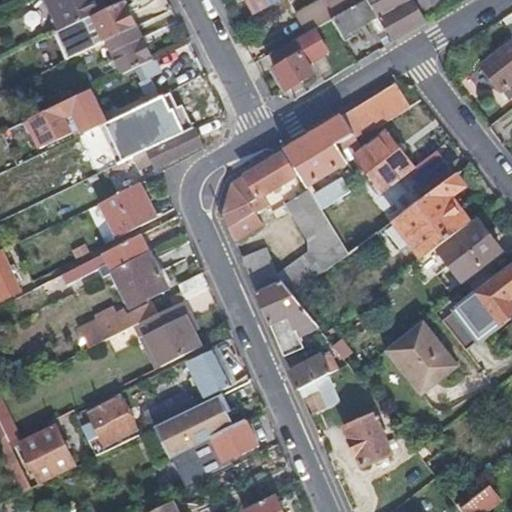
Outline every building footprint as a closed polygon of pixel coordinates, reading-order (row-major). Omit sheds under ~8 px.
[(92,16),(106,9),(100,0),(47,0),(62,30),(92,16)] [(106,41),(137,26),(125,0),(106,9),(92,16),(105,42),(106,41)] [(324,0),(299,13),(310,31),(316,27),(331,19),(364,0),(324,0)] [(364,0),(331,19),(345,42),(366,31),(362,24),(371,20),(379,33),(386,29),(369,0),(364,0)] [(369,0),(386,29),(393,41),(424,22),(419,14),(438,0),(369,0)] [(0,24),(27,12),(22,2),(0,12),(0,24)] [(152,58),(137,26),(106,41),(115,58),(113,60),(115,66),(119,65),(123,72),(152,58)] [(310,31),(273,51),(280,65),(274,69),(286,90),(314,73),(309,64),(329,53),(316,27),(310,31)] [(511,45),(482,69),(501,93),(511,84),(511,45)] [(394,82),(343,113),(351,127),(355,133),(407,101),(394,82)] [(67,106),(64,101),(32,116),(35,122),(46,145),(71,134),(60,111),(67,106)] [(284,149),(298,172),(302,180),(343,154),(334,137),(351,127),(343,113),(292,144),(284,149)] [(31,117),(9,127),(12,134),(35,122),(32,116),(31,117)] [(320,208),(348,254),(395,218),(411,207),(388,172),(408,160),(385,127),(360,142),(351,148),(374,182),(356,194),(352,188),(320,208)] [(355,133),(351,127),(334,137),(343,154),(351,148),(360,142),(355,133)] [(201,143),(193,128),(176,135),(133,156),(139,167),(154,162),(156,165),(201,143)] [(282,282),(282,283),(283,284),(293,296),(348,254),(320,208),(308,190),(302,180),(298,172),(296,173),(282,150),(233,179),(223,216),(234,242),(260,226),(253,211),(265,205),(260,195),(277,184),(315,247),(282,282)] [(129,166),(126,160),(105,170),(107,176),(129,166)] [(339,169),(308,190),(320,208),(352,188),(339,169)] [(462,187),(455,174),(411,207),(395,218),(424,258),(441,245),(468,225),(447,198),(462,187)] [(117,237),(153,219),(137,185),(100,203),(117,237)] [(480,220),(460,237),(482,267),(503,251),(480,220)] [(150,251),(140,233),(35,287),(38,292),(42,290),(45,293),(108,261),(113,270),(150,251)] [(242,260),(256,293),(282,283),(282,282),(268,249),(242,260)] [(0,250),(0,295),(19,287),(15,279),(21,276),(16,264),(9,267),(0,250)] [(162,273),(150,251),(113,270),(131,304),(157,291),(151,279),(162,273)] [(511,267),(511,265),(505,255),(496,262),(503,273),(511,267)] [(511,297),(511,267),(503,273),(476,295),(499,325),(511,314),(511,306),(508,302),(511,297)] [(186,299),(208,288),(202,274),(179,284),(186,299)] [(282,352),(284,356),(306,347),(296,329),(313,322),(293,296),(283,284),(282,283),(256,293),(282,352)] [(473,298),(465,288),(452,297),(460,307),(473,298)] [(134,325),(138,323),(159,312),(152,300),(58,347),(64,359),(134,325)] [(196,326),(182,301),(179,303),(191,328),(196,326)] [(160,366),(201,347),(191,328),(179,303),(159,312),(138,323),(160,366)] [(460,366),(423,321),(388,350),(424,395),(460,366)] [(155,369),(160,366),(138,323),(134,325),(155,369)] [(213,350),(183,364),(187,375),(184,378),(195,399),(199,398),(200,400),(230,387),(213,350)] [(291,372),(299,389),(337,370),(331,359),(324,361),(322,358),(291,372)] [(10,367),(13,373),(19,369),(15,364),(10,367)] [(182,415),(196,408),(188,392),(160,406),(162,412),(148,419),(152,429),(156,427),(182,415)] [(0,424),(6,438),(19,432),(0,393),(0,424)] [(121,395),(87,412),(105,446),(138,430),(121,395)] [(235,428),(219,396),(196,408),(182,415),(156,427),(172,458),(187,450),(194,447),(206,441),(235,428)] [(343,427),(363,467),(393,454),(375,414),(343,427)] [(228,470),(262,454),(247,422),(235,428),(206,441),(194,447),(201,458),(219,450),(228,470)] [(34,470),(40,481),(74,465),(55,423),(21,440),(31,462),(26,466),(29,472),(34,470)] [(0,447),(22,493),(32,488),(6,438),(0,441),(0,447)] [(463,501),(458,505),(463,511),(486,511),(500,501),(489,487),(466,505),(463,501)] [(282,511),(276,498),(247,511),(282,511)] [(186,511),(186,510),(179,511),(178,511),(174,502),(153,511),(186,511)]
